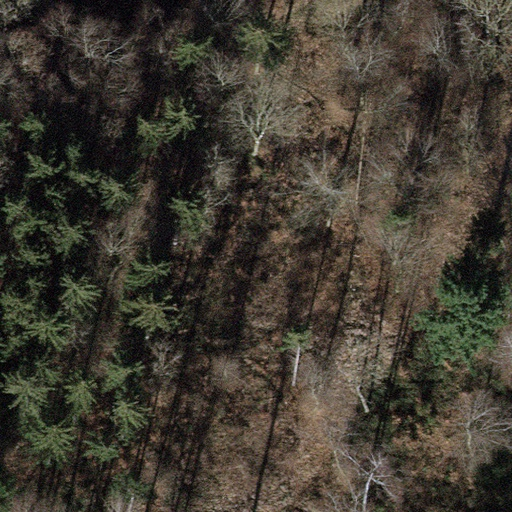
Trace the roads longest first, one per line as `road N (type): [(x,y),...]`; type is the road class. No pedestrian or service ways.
road 1 (track): [(511,155),(285,511)]
road 2 (track): [(359,0),(304,20),(0,83)]
